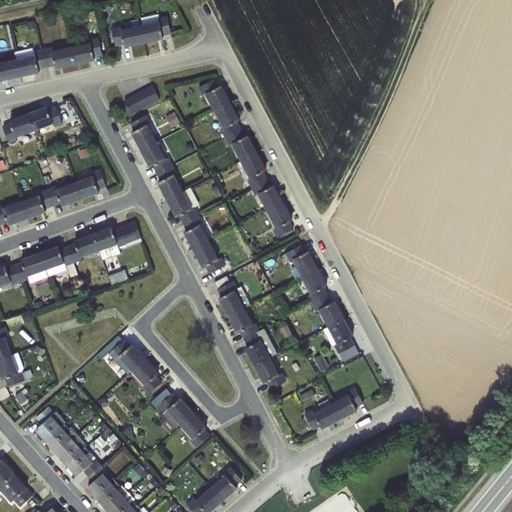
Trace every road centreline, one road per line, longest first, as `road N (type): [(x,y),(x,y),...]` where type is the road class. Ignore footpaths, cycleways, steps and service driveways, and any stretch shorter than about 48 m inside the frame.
road 1 (residential): [(223,50),(409,403)]
road 2 (track): [(319,233),(382,113),(423,0)]
road 3 (residential): [(190,280),(141,326),(219,415),(256,403)]
road 4 (residential): [(147,197),(0,250)]
road 5 (residential): [(85,80),(223,50)]
road 6 (residential): [(190,280),(256,403)]
road 7 (residential): [(409,403),(288,465)]
road 8 (residential): [(85,80),(147,197)]
road 9 (residential): [(82,511),(0,419)]
